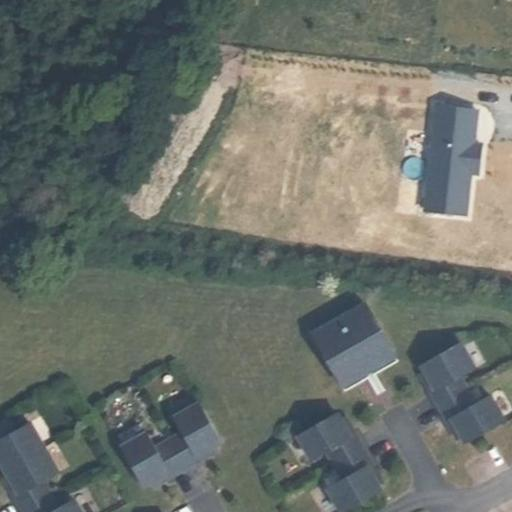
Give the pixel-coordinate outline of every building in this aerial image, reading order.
[(337,385),(390,355),(364,309),(311,338),(337,385)] [(423,365),(416,369),(420,376),(430,394),(424,398),(440,426),(445,423),(455,443),(459,449),(498,428),(484,401),(470,409),(456,382),(470,375),(456,348),(450,351),(423,365)] [(390,355),(337,385),(343,395),(396,366),(390,355)] [(415,379),(424,398),(430,394),(420,376),(415,379)] [(139,484),(143,492),(149,488),(168,478),(171,482),(199,466),(196,461),(215,451),(221,447),(199,408),(173,423),(181,437),(155,452),(147,437),(120,453),(123,458),(139,484)] [(346,511),(369,500),(376,496),(373,489),(363,471),(368,468),(353,439),(348,442),(338,423),(334,416),(295,437),(308,464),(323,456),(337,483),(323,490),(334,511),(346,511)] [(343,420),(338,423),(348,442),(353,439),(343,420)] [(10,421),(0,426),(0,461),(3,468),(9,479),(19,498),(14,501),(19,511),(77,511),(73,505),(60,511),(58,511),(45,486),(60,478),(32,426),(17,434),(10,421)] [(445,423),(440,426),(450,445),(455,443),(445,423)] [(196,461),(199,466),(218,456),(215,451),(196,461)] [(368,468),(363,471),(373,489),(378,487),(368,468)] [(168,478),(149,488),(152,493),(171,482),(168,478)] [(3,481),(14,501),(19,498),(9,479),(3,481)]
